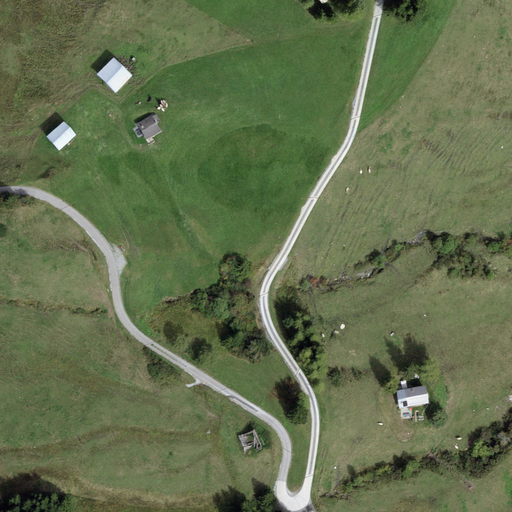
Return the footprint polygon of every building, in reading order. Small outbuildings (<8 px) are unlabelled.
[(116,63),(101,77),(118,94),(132,80),(116,63)] [(155,119),(141,127),(149,141),(162,133),(155,119)] [(76,138),(66,127),(51,140),(61,152),(76,138)] [(426,386),(397,391),(400,408),(430,402),(426,386)] [(253,433),(240,438),(247,456),(260,451),(253,433)]
